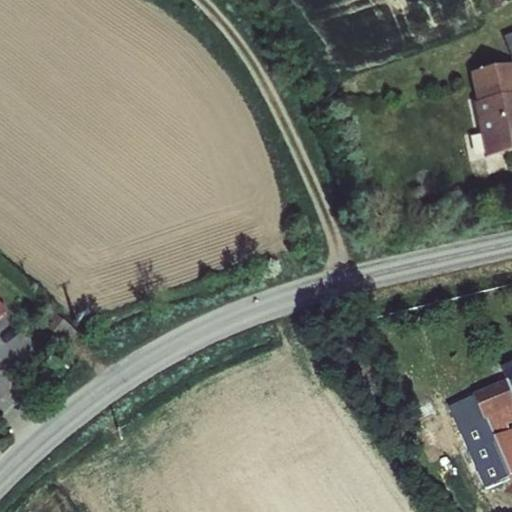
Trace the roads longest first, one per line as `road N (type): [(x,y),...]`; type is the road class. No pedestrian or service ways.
road 1 (tertiary): [(0,479),(97,395),(211,329),(304,293),(511,245)]
road 2 (track): [(203,0),(239,42),(279,120),(345,282)]
